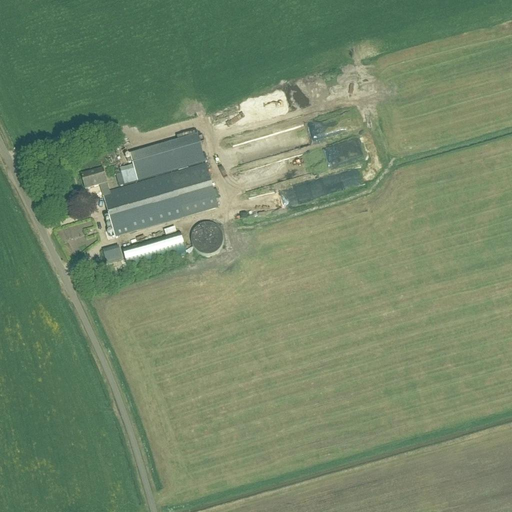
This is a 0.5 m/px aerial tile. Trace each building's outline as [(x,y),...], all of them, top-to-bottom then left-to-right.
[(188,171),(110,194),(107,185),(103,170),(81,176),(86,191),(100,187),(102,196),(103,196),(116,240),(193,218),(219,210),(206,166),(188,171)] [(120,177),(116,178),(119,190),(138,184),(133,168),(119,172),(120,177)] [(321,182),(309,183),(310,198),(322,197),(321,182)] [(84,230),(97,227),(96,221),(83,224),(84,230)] [(279,242),(291,242),(290,234),(278,235),(279,242)] [(122,249),(124,260),(151,254),(149,242),(122,249)]
